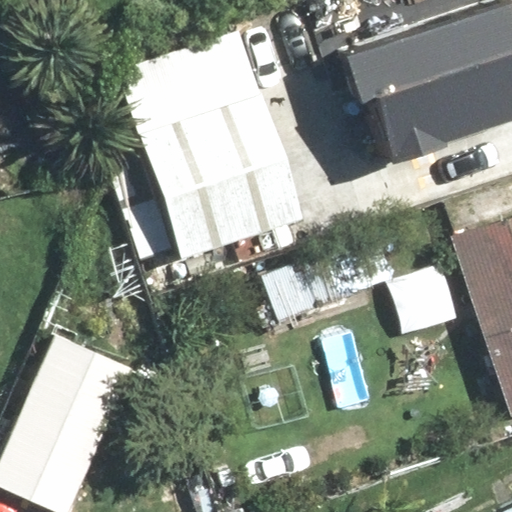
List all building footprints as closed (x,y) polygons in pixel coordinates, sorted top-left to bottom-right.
[(445,0),(325,45),(363,148),(511,92),(511,39),(497,0),(445,0)] [(203,29),(110,58),(127,112),(220,83),(203,29)] [(243,93),(113,142),(157,258),(287,209),(243,93)] [(511,206),(433,232),(493,415),(511,409),(511,206)] [(240,277),(254,323),(384,284),(370,237),(240,277)] [(52,511),(116,368),(40,335),(0,427),(0,494),(40,511),(52,511)] [(511,511),(511,494),(473,511),(511,511)]
